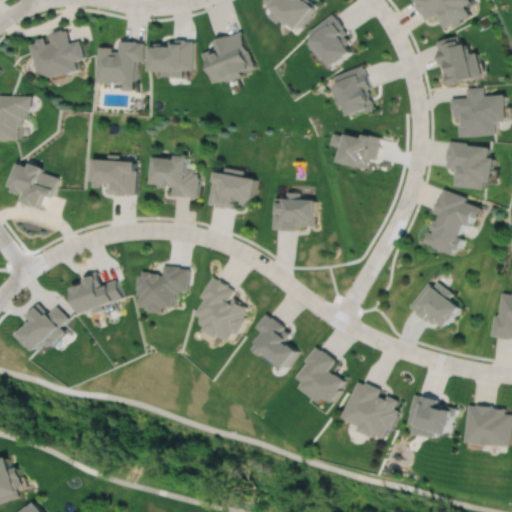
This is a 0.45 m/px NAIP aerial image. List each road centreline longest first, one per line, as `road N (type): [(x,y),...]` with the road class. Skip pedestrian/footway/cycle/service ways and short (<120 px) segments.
road 1 (residential): [(26,270),(97,235),(187,232),(256,259),(384,342),(511,374)]
road 2 (residential): [(374,0),(408,63),(418,145),(406,200),(339,319)]
road 3 (residential): [(26,270),(0,236),(2,19),(36,2)]
road 4 (residential): [(36,2),(190,0)]
